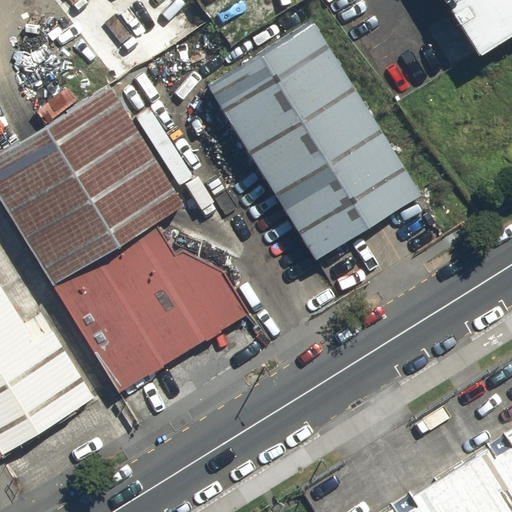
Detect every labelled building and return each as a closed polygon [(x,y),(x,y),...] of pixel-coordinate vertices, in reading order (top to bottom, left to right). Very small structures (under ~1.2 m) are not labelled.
[(511,28),(511,0),(441,0),(474,52),(511,28)] [(420,190),(310,16),(199,86),(308,260),(420,190)] [(78,53),(89,65),(110,45),(99,34),(78,53)] [(178,202),(106,88),(0,153),(0,205),(49,282),(149,220),(178,202)] [(146,108),(127,120),(171,190),(190,178),(146,108)] [(149,220),(49,282),(118,393),(247,312),(219,268),(178,248),(168,253),(149,220)] [(0,451),(90,395),(38,312),(21,323),(0,288),(0,451)] [(511,511),(511,427),(376,511),(511,511)]
